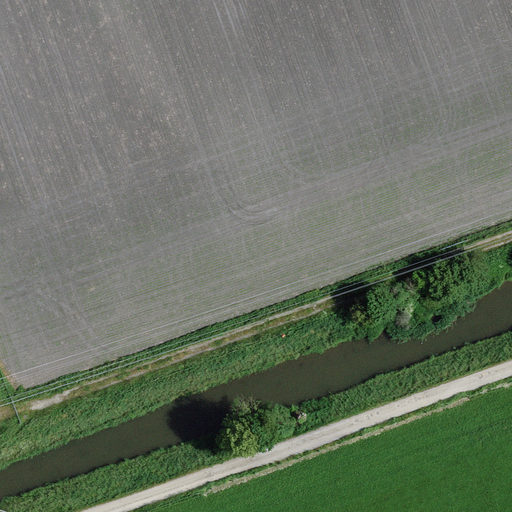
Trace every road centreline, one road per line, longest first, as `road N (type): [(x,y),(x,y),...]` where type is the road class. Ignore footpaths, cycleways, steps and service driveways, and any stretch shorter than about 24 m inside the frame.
road 1 (track): [(511,235),(0,417)]
road 2 (track): [(511,367),(104,511)]
